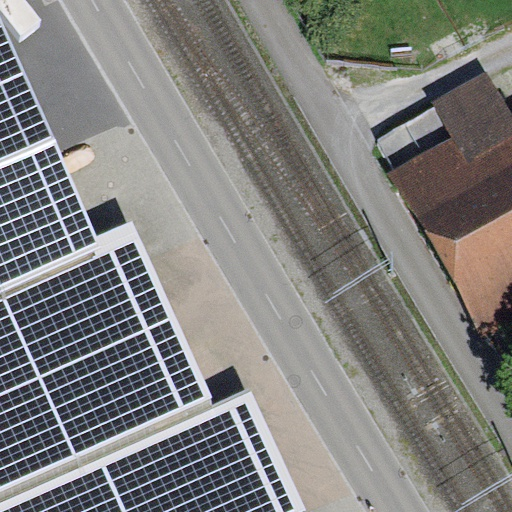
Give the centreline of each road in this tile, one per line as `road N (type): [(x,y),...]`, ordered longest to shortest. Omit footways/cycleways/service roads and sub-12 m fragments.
road 1 (tertiary): [(93,0),(399,511)]
road 2 (residential): [(511,425),(257,0)]
